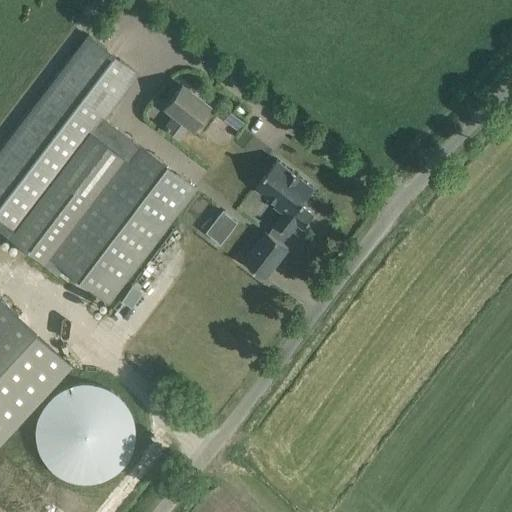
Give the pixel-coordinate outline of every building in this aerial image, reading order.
[(52,37),(58,18),(46,14),(41,34),(34,32),(28,50),(40,54),(46,35),(52,37)] [(135,71),(87,33),(0,147),(0,216),(16,229),(46,253),(108,301),(195,187),(102,115),(135,71)] [(182,82),(162,107),(172,115),(163,126),(177,137),(186,125),(191,129),(211,104),(182,82)] [(292,170),(277,158),(256,186),(276,201),(274,204),(284,212),(269,232),(266,230),(244,259),(266,277),(289,247),(282,242),(297,222),(304,227),(314,214),(301,204),(314,187),(299,175),(292,169),(292,170)] [(218,208),(201,230),(217,243),(235,221),(218,208)] [(0,437),(70,362),(0,297),(0,437)] [(134,444),(135,432),(134,421),(129,409),(121,398),(110,389),(97,383),(83,382),(70,384),(60,389),(50,396),(42,405),(37,418),(35,432),(37,446),(42,459),(50,469),(60,476),(70,480),(83,482),(97,481),(110,476),(121,467),(129,456),(134,444)]
